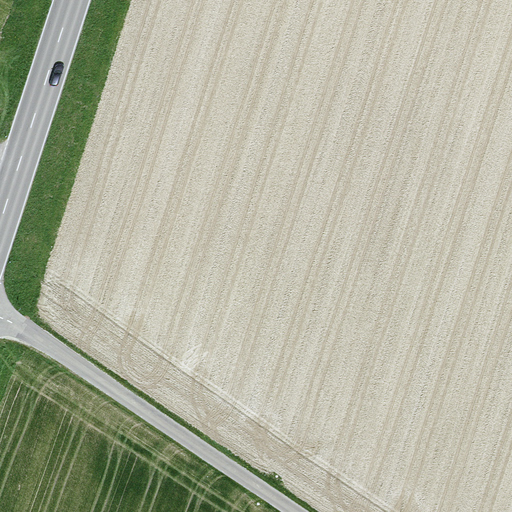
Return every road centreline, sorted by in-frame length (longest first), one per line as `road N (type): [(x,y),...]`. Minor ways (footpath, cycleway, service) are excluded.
road 1 (track): [(301,511),(0,312)]
road 2 (primary): [(0,224),(71,0)]
